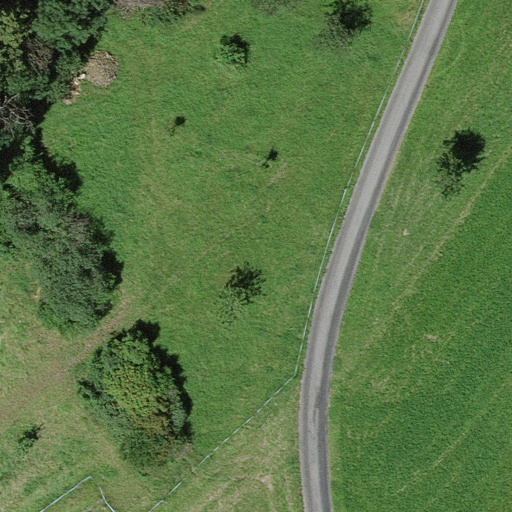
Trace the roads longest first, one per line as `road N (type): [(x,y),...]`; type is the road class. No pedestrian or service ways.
road 1 (unclassified): [(323,511),(322,345),(352,232),(448,0)]
road 2 (track): [(79,0),(30,85),(0,119)]
